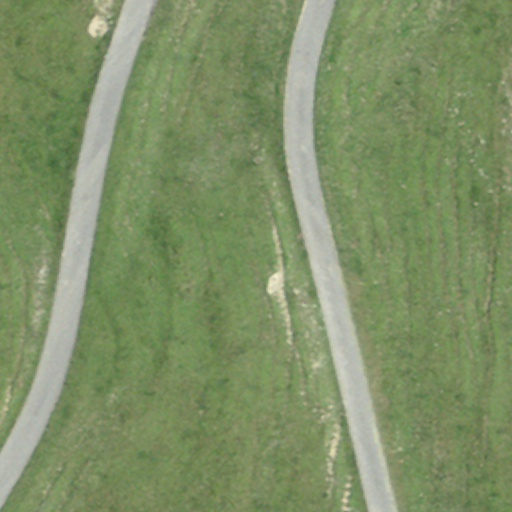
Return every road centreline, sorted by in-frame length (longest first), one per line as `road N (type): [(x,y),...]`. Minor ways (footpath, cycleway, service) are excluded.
road 1 (unclassified): [(380,511),(297,171),(292,118),(313,0)]
road 2 (unclassified): [(130,0),(80,176),(41,376),(0,461)]
